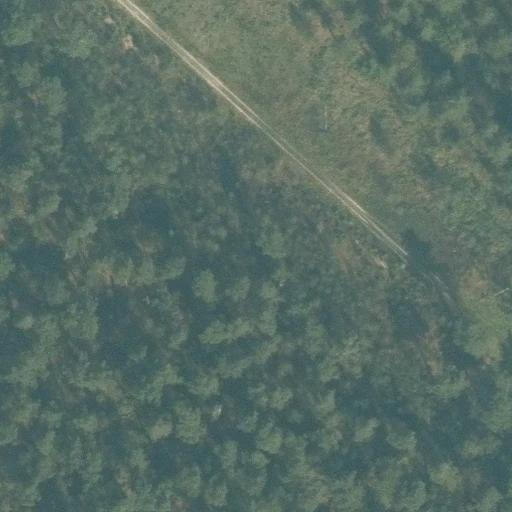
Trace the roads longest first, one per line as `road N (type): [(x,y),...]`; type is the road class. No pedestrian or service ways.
road 1 (track): [(104,0),(511,354)]
road 2 (track): [(511,356),(375,511)]
